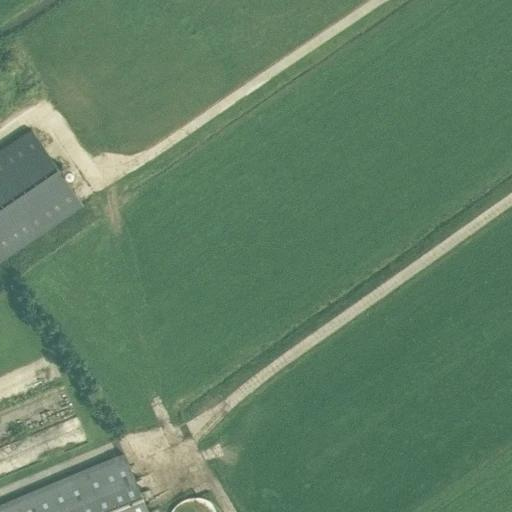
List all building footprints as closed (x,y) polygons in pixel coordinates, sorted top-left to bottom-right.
[(266,0),(230,0),(243,18),(232,26),(246,47),(258,38),(253,31),(276,14),(266,0)] [(286,0),(299,17),(311,9),(305,1),(307,0),(286,0)] [(190,16),(171,30),(197,68),(198,68),(216,55),(222,63),(233,54),(218,33),(207,41),(190,16)] [(171,30),(151,44),(172,72),(160,80),(175,101),(187,93),(182,85),(201,72),(198,68),(197,68),(171,30)] [(114,69),(95,82),(120,121),(123,125),(142,111),(148,119),(160,111),(145,90),(134,98),(114,69)] [(95,82),(75,95),(92,120),(81,128),(95,149),(107,141),(102,133),(120,121),(95,82)] [(37,117),(13,133),(40,176),(65,160),(70,168),(82,160),(68,139),(56,146),(37,117)] [(0,511),(147,511),(124,455),(0,506),(0,511)] [(215,511),(213,509),(209,505),(204,502),(199,501),(193,501),(188,502),(183,505),(178,508),(175,511),(215,511)]
